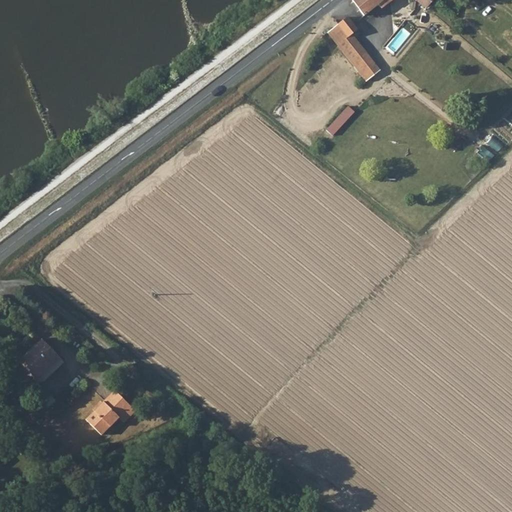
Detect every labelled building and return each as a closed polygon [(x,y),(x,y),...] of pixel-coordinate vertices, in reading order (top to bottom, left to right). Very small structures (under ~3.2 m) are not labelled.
[(355,0),(353,2),(357,10),(361,17),(386,0),(388,0),(391,3),(395,0),(412,0),(426,11),(432,4),(436,8),(441,3),(437,0),(355,0)] [(347,19),(328,34),(337,46),(352,36),(357,33),(347,19)] [(352,36),(337,46),(358,72),(371,63),(352,36)] [(336,136),(356,110),(349,105),(329,130),(336,136)] [(36,382),(60,359),(43,343),(19,366),(24,370),(17,378),(26,386),(33,379),(36,382)] [(42,388),(66,365),(60,359),(36,382),(42,388)] [(24,388),(26,386),(17,378),(16,379),(24,388)] [(119,419),(123,423),(134,411),(114,392),(86,421),(102,437),(119,419)]
